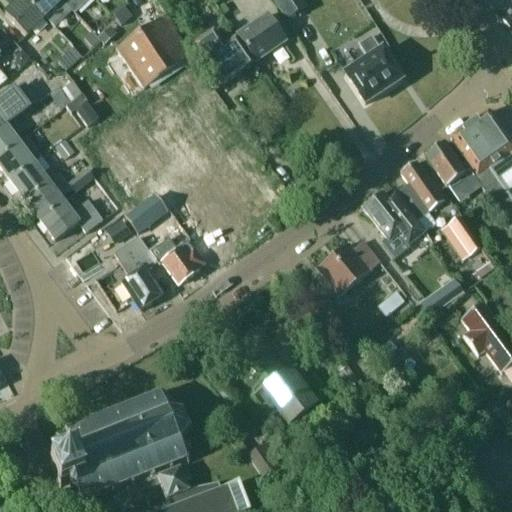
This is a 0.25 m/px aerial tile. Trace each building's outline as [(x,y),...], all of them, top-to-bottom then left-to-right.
[(20,0),(4,16),(25,38),(43,20),(23,0),(20,0)] [(23,0),(43,20),(61,3),(58,0),(23,0)] [(72,14),(87,0),(58,0),(61,3),(72,14)] [(273,0),(287,21),(303,11),(295,0),(273,0)] [(511,0),(489,0),(485,4),(496,15),(494,17),(496,20),(495,21),(508,35),(509,34),(511,37),(511,0)] [(267,17),(237,38),(255,64),(285,44),(267,17)] [(174,34),(176,33),(165,18),(116,52),(143,91),(191,58),(174,34)] [(212,34),(192,47),(220,88),(252,66),(234,41),(226,46),(223,42),(220,45),(212,34)] [(371,41),(369,39),(355,48),(365,62),(344,76),(345,78),(365,106),(400,83),(371,41)] [(224,165),(237,179),(264,154),(192,78),(161,108),(219,169),(224,165)] [(71,85),(51,99),(60,112),(80,99),(71,85)] [(27,110),(13,92),(0,101),(0,127),(3,126),(4,127),(27,110)] [(86,108),(76,115),(86,130),(97,122),(86,108)] [(473,180),(474,180),(511,233),(511,147),(488,113),(487,114),(487,115),(451,140),(451,139),(450,140),(469,167),(465,170),(473,180)] [(4,127),(3,126),(0,127),(0,159),(18,146),(4,127)] [(102,138),(86,149),(93,160),(109,149),(102,138)] [(0,159),(0,172),(9,184),(33,165),(41,159),(27,139),(18,146),(0,159)] [(55,150),(62,160),(72,152),(65,142),(55,150)] [(460,180),(465,187),(473,180),(465,170),(461,172),(443,145),(424,158),(445,190),(460,180)] [(9,184),(23,204),(56,179),(50,171),(42,177),(33,165),(9,184)] [(407,187),(396,194),(416,223),(444,204),(415,165),(399,176),(407,187)] [(67,187),(74,196),(93,182),(86,173),(67,187)] [(56,179),(23,204),(38,223),(63,205),(57,198),(66,192),(56,179)] [(185,206),(214,245),(220,241),(230,254),(265,229),(242,199),(232,206),(215,184),(185,206)] [(382,195),(362,211),(388,244),(398,237),(407,248),(424,234),(394,196),(386,202),(382,195)] [(137,239),(169,215),(156,197),(124,221),(137,239)] [(63,205),(38,223),(54,244),(77,226),(85,237),(102,224),(94,213),(87,203),(71,216),(63,205)] [(440,233),(462,264),(480,251),(459,220),(440,233)] [(122,223),(105,238),(117,251),(134,236),(122,223)] [(156,266),(138,241),(113,257),(128,280),(120,285),(139,314),(163,298),(147,273),(156,266)] [(192,252),(185,257),(181,251),(175,255),(166,242),(154,251),(163,264),(161,266),(178,288),(198,274),(197,272),(203,267),(192,252)] [(362,244),(352,253),(347,246),(316,272),(339,299),(369,274),(379,265),(362,244)] [(476,275),(480,281),(494,272),(489,265),(476,275)] [(491,299),(507,322),(511,318),(511,301),(504,290),(491,299)] [(511,346),(483,307),(460,324),(468,335),(462,339),(477,360),(484,355),(500,378),(503,376),(508,378),(511,378),(511,346)] [(289,427),(314,409),(315,409),(288,371),(287,372),(287,373),(253,399),(252,398),(251,399),(261,412),(262,411),(261,411),(270,404),(288,428),(289,428),(289,427)] [(65,435),(55,439),(53,451),(62,459),(49,464),(60,489),(69,486),(70,490),(75,491),(80,503),(79,506),(81,507),(82,504),(91,501),(92,503),(94,503),(93,500),(111,493),(112,496),(114,495),(113,492),(126,487),(130,498),(160,487),(166,502),(167,502),(170,510),(164,511),(248,511),(237,483),(219,490),(217,485),(187,492),(184,482),(190,480),(185,467),(179,470),(177,467),(185,464),(187,465),(189,464),(186,462),(188,451),(190,450),(189,448),(187,449),(179,443),(187,434),(190,434),(190,432),(187,432),(182,418),(184,416),(182,415),(180,417),(168,415),(169,406),(172,405),(171,403),(169,404),(160,397),(161,394),(159,394),(158,397),(144,403),(143,400),(141,401),(142,403),(125,410),(123,407),(121,408),(123,411),(105,418),(104,415),(102,416),(103,419),(86,426),(85,423),(83,424),(84,426),(66,433),(65,431),(63,431),(65,435)] [(262,448),(247,459),(262,480),(277,470),(262,448)]
